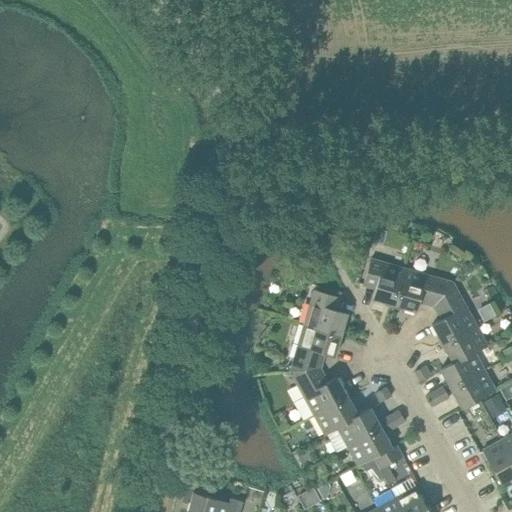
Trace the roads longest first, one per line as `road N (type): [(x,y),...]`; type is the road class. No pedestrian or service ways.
road 1 (unclassified): [(144,511),(229,158),(224,103),(212,75),(154,0)]
road 2 (residential): [(472,511),(389,357)]
